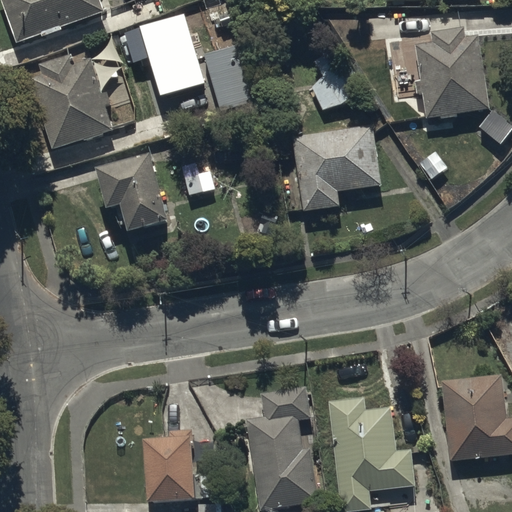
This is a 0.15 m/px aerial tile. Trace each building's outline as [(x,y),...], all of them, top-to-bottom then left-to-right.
[(100,0),(1,0),(18,45),(44,35),(45,37),(63,31),(62,28),(105,12),(100,0)] [(254,0),(227,0),(233,14),(256,5),(254,0)] [(184,14),(124,31),(133,63),(148,58),(159,96),(204,83),(184,14)] [(491,109),(479,37),(466,39),(464,27),(434,32),(436,42),(415,46),(427,119),(445,117),(445,120),(461,117),(460,114),(491,109)] [(246,42),(206,54),(224,113),(263,101),(246,42)] [(367,86),(341,48),(317,63),(327,78),(311,88),(327,112),(367,86)] [(46,76),(32,81),(56,150),(115,130),(108,106),(115,104),(111,93),(104,96),(92,60),(77,65),(73,54),(42,65),(46,76)] [(378,128),(296,137),(304,213),(343,208),(341,193),(384,188),(378,128)] [(174,221),(156,154),(102,168),(113,209),(126,206),(128,216),(121,217),(124,227),(130,226),(132,232),(174,221)] [(505,374),(443,379),(451,463),(511,457),(511,418),(509,419),(505,374)] [(309,389),(264,393),(266,420),(252,421),(260,511),(273,511),(322,508),(316,448),(304,449),(301,421),(312,420),(309,389)] [(366,396),(330,400),(342,511),(356,511),(373,510),(371,492),(417,487),(413,450),(399,452),(394,407),(368,410),(366,396)] [(172,438),(147,439),(149,503),(200,501),(197,430),(171,431),(172,438)]
